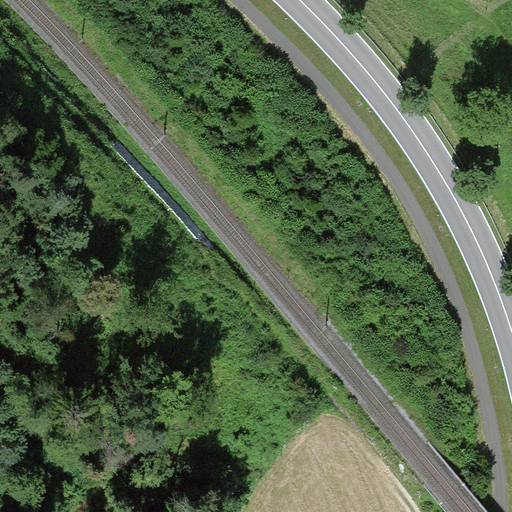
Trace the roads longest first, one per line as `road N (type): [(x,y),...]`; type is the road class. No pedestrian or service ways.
road 1 (primary): [(511,329),(447,184),(380,86),(300,0)]
road 2 (track): [(282,469),(313,436),(350,436),(413,511)]
